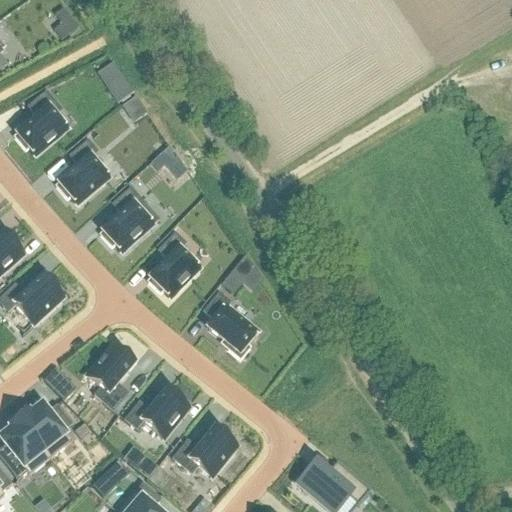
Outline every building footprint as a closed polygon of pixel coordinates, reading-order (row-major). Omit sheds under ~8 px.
[(123,84),(109,93),(118,107),(132,98),(123,84)] [(27,130),(13,142),(24,155),(27,153),(35,161),(65,135),(54,121),(61,115),(45,96),(27,112),(36,123),(32,126),(27,130)] [(68,180),(55,191),(66,204),(69,202),(76,210),(107,184),(89,163),(97,157),(87,145),(68,161),(77,172),(74,175),(68,180)] [(120,223),(102,238),(123,260),(154,235),(140,218),(151,209),(137,191),(111,212),(120,223)] [(0,279),(22,260),(15,252),(18,249),(7,236),(0,242),(0,279)] [(159,274),(147,287),(159,299),(162,296),(170,304),(198,275),(178,255),(185,248),(174,238),(157,256),(167,266),(164,269),(159,274)] [(0,302),(0,309),(7,317),(14,311),(33,331),(62,303),(55,295),(57,292),(46,280),(24,300),(14,289),(0,302)] [(217,298),(202,317),(213,326),(207,333),(222,345),(229,351),(226,354),(239,365),(249,352),(248,352),(246,350),(246,349),(256,337),(226,312),(229,307),(217,298)] [(93,401),(111,417),(127,398),(116,389),(135,366),(122,355),(120,358),(111,351),(85,382),(99,393),(93,401)] [(123,426),(135,435),(141,428),(163,445),(188,413),(179,406),(181,403),(168,393),(149,416),(138,407),(123,426)] [(28,417),(18,424),(49,463),(70,447),(61,436),(71,429),(56,410),(47,417),(41,411),(30,419),(28,417)] [(0,444),(5,450),(0,454),(0,463),(16,484),(25,477),(28,480),(49,463),(18,424),(8,432),(10,435),(0,442),(0,444)] [(182,473),(190,480),(196,472),(210,483),(236,452),(227,445),(229,442),(216,431),(197,454),(186,445),(171,464),(182,473)] [(314,469),(296,490),(322,511),(339,511),(348,502),(357,510),(369,496),(336,467),(326,479),(314,469)] [(0,501),(3,500),(1,496),(10,489),(0,476),(0,501)] [(133,497),(119,511),(153,511),(160,504),(142,488),(134,497),(133,497)]
